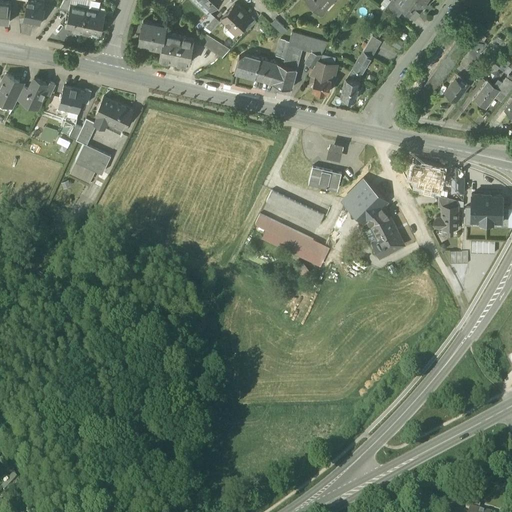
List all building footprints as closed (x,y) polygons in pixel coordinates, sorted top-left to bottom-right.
[(0,0),(0,18),(9,20),(10,0),(0,0)] [(30,19),(39,21),(43,1),(40,0),(26,0),(23,16),(31,18),(30,19)] [(228,25),(235,32),(243,22),(244,22),(250,15),(249,14),(235,0),(221,15),(230,24),(228,25)] [(307,0),(321,12),(326,6),(324,3),(326,0),(330,0),(331,0),(307,0)] [(386,11),(396,18),(405,7),(395,0),(389,0),(383,9),(386,11)] [(424,0),(395,0),(405,7),(413,13),(415,13),(424,0)] [(81,28),(86,5),(71,2),(70,1),(69,7),(66,21),(73,23),(72,27),(81,28)] [(106,9),(86,5),(81,28),(91,31),(91,27),(101,29),(106,9)] [(201,20),(206,23),(215,13),(210,9),(201,20)] [(244,22),(248,26),(256,17),(251,12),(249,14),(250,15),(244,22)] [(219,17),(215,13),(206,23),(211,26),(219,17)] [(271,20),(281,30),(288,26),(276,15),(271,20)] [(139,40),(161,45),(164,29),(166,22),(143,18),(142,26),(141,25),(139,32),(140,32),(139,40)] [(194,35),(164,29),(161,45),(159,54),(189,60),(194,35)] [(197,38),(223,54),(230,45),(203,29),(197,38)] [(285,54),(283,62),(298,66),(303,47),(312,50),(306,60),(313,64),(318,57),(329,39),(292,29),(289,38),(281,36),(276,52),(285,54)] [(363,49),(371,54),(380,39),(372,34),(363,49)] [(396,35),(392,43),(399,46),(403,39),(396,35)] [(414,99),(423,106),(472,41),(462,35),(414,99)] [(471,52),(476,56),(486,42),(479,37),(469,51),(471,52)] [(352,65),(360,70),(371,54),(363,49),(352,65)] [(234,69),(254,74),(260,55),(244,51),(239,54),(234,69)] [(462,64),(467,68),(476,56),(471,52),(469,51),(460,62),(462,64)] [(292,85),(298,66),(283,62),(260,55),(254,74),(292,85)] [(310,78),(314,80),(316,73),(331,76),(333,70),(336,71),(338,62),(318,57),(313,64),(309,72),(311,72),(310,78)] [(500,66),(504,69),(511,61),(506,58),(500,66)] [(0,95),(8,99),(18,79),(20,76),(6,70),(0,81),(0,95)] [(25,95),(38,101),(44,88),(48,80),(47,80),(33,73),(28,84),(23,94),(25,95)] [(327,90),(331,76),(316,73),(314,80),(312,87),(327,90)] [(445,89),(456,98),(465,86),(461,83),(465,79),(458,73),(445,89)] [(502,80),(511,87),(511,85),(511,79),(506,75),(502,80)] [(341,94),(355,97),(359,80),(345,76),(341,94)] [(44,88),(50,91),(51,90),(55,81),(49,77),(47,80),(48,80),(44,88)] [(494,94),(501,99),(511,87),(502,80),(498,77),(493,83),(496,85),(497,83),(499,86),(498,87),(499,88),(494,94)] [(15,99),(17,94),(24,82),(18,79),(8,99),(14,102),(15,99)] [(474,97),(485,106),(494,94),(499,88),(498,87),(499,86),(497,83),(496,85),(493,83),(488,79),(474,97)] [(59,102),(69,104),(70,100),(80,102),(82,97),(84,86),(64,81),(61,92),(59,102)] [(28,84),(24,82),(17,94),(24,97),(25,95),(23,94),(28,84)] [(82,97),(88,98),(91,86),(84,84),(84,85),(84,86),(82,97)] [(105,122),(121,130),(133,105),(115,97),(115,98),(103,92),(95,109),(98,110),(94,118),(97,120),(104,123),(105,122)] [(25,95),(24,97),(36,104),(38,101),(25,95)] [(76,121),(80,102),(70,100),(69,104),(66,117),(74,121),(75,120),(76,121)] [(77,134),(86,138),(88,140),(97,120),(94,118),(87,115),(82,123),(77,134)] [(70,133),(76,136),(77,134),(82,123),(76,121),(75,120),(74,121),(70,133)] [(39,135),(51,139),(56,127),(44,123),(39,135)] [(112,151),(88,140),(86,138),(77,156),(98,166),(103,169),(112,151)] [(326,154),(339,158),(343,142),(330,139),(326,154)] [(71,169),(92,179),(98,166),(77,156),(71,169)] [(308,179),(337,186),(341,168),(312,161),(308,179)] [(413,161),(410,174),(418,175),(417,182),(438,187),(443,166),(422,161),(421,163),(413,161)] [(451,192),(464,192),(464,176),(452,176),(451,192)] [(343,198),(365,218),(381,203),(385,199),(363,177),(343,198)] [(266,198),(318,223),(324,211),(272,187),(266,198)] [(471,193),(471,206),(471,218),(501,219),(502,219),(502,207),(502,194),(490,194),(490,192),(484,192),(484,193),(471,193)] [(438,204),(442,204),(451,205),(451,197),(438,195),(438,204)] [(365,218),(371,223),(379,219),(380,221),(390,216),(388,211),(381,203),(365,218)] [(442,204),(442,215),(438,215),(437,216),(435,217),(434,218),(434,220),(434,222),(435,223),(437,224),(439,225),(442,225),(442,231),(452,232),(453,225),(457,225),(457,205),(456,205),(451,205),(442,204)] [(271,230),(308,248),(313,238),(259,213),(255,223),(260,225),(265,228),(271,230)] [(372,241),(379,255),(404,243),(397,230),(395,231),(388,218),(391,216),(390,216),(380,221),(379,219),(371,223),(372,225),(378,238),(372,241)] [(397,230),(391,216),(388,218),(395,231),(397,230)] [(365,228),(372,241),(378,238),(372,225),(365,228)] [(265,228),(261,237),(320,266),(329,246),(313,238),(308,248),(271,230),(265,228)] [(450,262),(468,262),(468,250),(450,250),(450,262)] [(4,490),(12,481),(9,478),(0,487),(4,490)] [(469,510),(477,511),(479,505),(466,502),(465,509),(469,510)]
